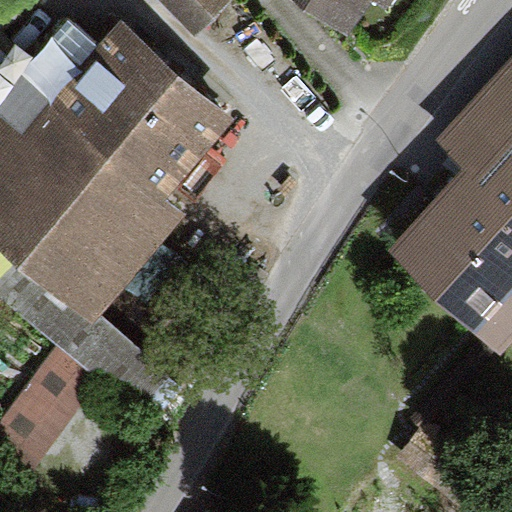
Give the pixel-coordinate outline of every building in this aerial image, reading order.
[(229,0),(159,0),(194,36),(229,0)] [(302,0),(346,32),(369,0),(370,0),(387,13),(396,0),(302,0)] [(233,119),(116,24),(24,137),(0,117),(0,241),(100,323),(193,210),(173,193),(233,119)] [(511,59),(491,83),(436,143),(462,167),(387,250),(501,353),(511,340),(511,59)] [(103,383),(61,350),(0,426),(0,451),(29,475),(103,383)] [(473,511),(511,465),(511,448),(443,393),(393,455),(463,511),(473,511)]
